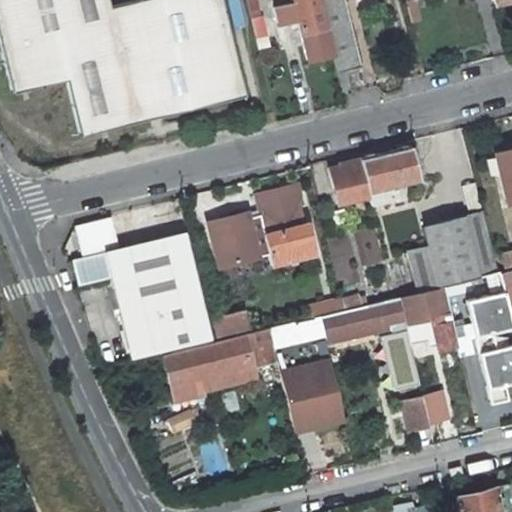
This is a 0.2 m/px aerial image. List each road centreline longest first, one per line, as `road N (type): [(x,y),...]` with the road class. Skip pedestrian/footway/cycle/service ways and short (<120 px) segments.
road 1 (unclassified): [(511,88),(12,212)]
road 2 (unclassified): [(142,511),(12,212)]
road 3 (residential): [(511,448),(241,511)]
